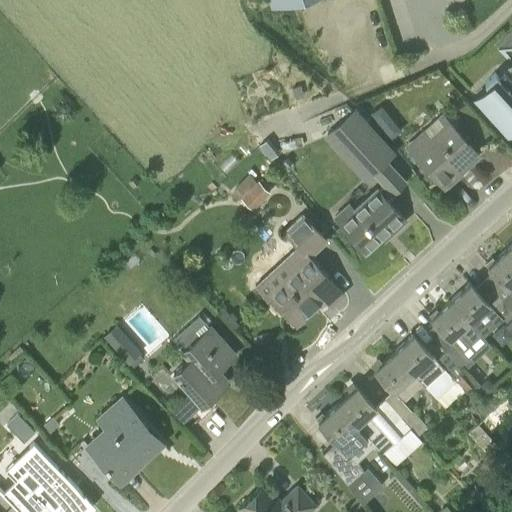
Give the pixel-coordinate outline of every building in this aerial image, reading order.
[(511,79),(504,71),(498,76),(495,73),(485,83),(487,86),(475,97),(507,133),(511,128),(511,79)] [(384,129),(391,138),(401,130),(394,121),(384,129)] [(478,154),(448,121),(429,139),(423,133),(409,146),(444,185),(478,154)] [(393,193),(406,181),(386,159),(373,171),(385,185),(379,190),(377,188),(353,210),(355,212),(341,224),(366,251),(383,236),(382,234),(388,229),(391,233),(406,220),(386,197),(392,192),(393,193)] [(242,197),(258,182),(249,172),(238,182),(233,196),(242,197)] [(253,207),(268,192),(258,181),(258,182),(242,197),(253,207)] [(332,305),(344,293),(309,255),(326,239),(302,212),(283,231),(299,248),(260,285),(295,323),(324,296),(332,305)] [(511,254),(507,249),(488,266),(511,292),(502,300),(511,311),(511,254)] [(511,311),(502,300),(493,308),(470,282),(451,300),(480,332),(500,315),(507,323),(511,318),(511,311)] [(431,317),(451,338),(458,332),(463,338),(468,343),(480,332),(451,300),(431,317)] [(133,364),(142,356),(138,351),(140,349),(115,320),(102,332),(126,360),(129,358),(133,364)] [(202,405),(224,386),(213,374),(235,355),(209,326),(182,350),(190,358),(173,373),(202,405)] [(459,367),(445,351),(437,359),(433,355),(414,334),(394,352),(421,382),(425,386),(444,367),(451,374),(454,378),(455,377),(466,389),(472,383),(462,372),(463,371),(459,367)] [(456,345),(455,343),(445,351),(459,367),(469,358),(456,345)] [(23,351),(19,346),(7,357),(11,361),(23,351)] [(374,369),(398,395),(402,400),(421,382),(394,352),(374,369)] [(487,378),(479,385),(486,394),(494,387),(487,378)] [(337,403),(368,437),(369,437),(375,444),(382,451),(393,441),(368,414),(376,406),(357,385),(337,403)] [(499,387),(475,405),(484,416),(508,398),(499,387)] [(389,403),(403,418),(417,434),(427,425),(413,409),(411,410),(402,400),(398,395),(389,403)] [(137,435),(147,427),(121,398),(98,418),(110,431),(112,430),(114,433),(93,452),(116,477),(134,461),(136,465),(153,450),(144,440),(143,441),(137,435)] [(369,437),(368,437),(337,403),(318,421),(336,441),(322,453),(346,484),(350,481),(363,470),(356,462),(375,444),(369,437)] [(417,434),(389,403),(380,411),(401,434),(409,426),(417,434)] [(17,413),(5,423),(22,441),(33,430),(17,413)] [(53,416),(44,424),(51,431),(60,422),(53,416)] [(87,499),(88,498),(83,493),(78,488),(35,443),(33,442),(29,446),(0,474),(0,490),(20,511),(78,511),(79,511),(79,510),(89,500),(87,499)] [(476,474),(488,490),(503,477),(486,457),(477,465),(482,469),(476,474)] [(350,481),(346,484),(362,503),(366,499),(350,481)] [(306,511),(315,504),(297,485),(278,503),(262,486),(238,508),(242,511),(306,511)] [(477,499),(482,494),(479,491),(475,487),(470,492),(477,499)]
